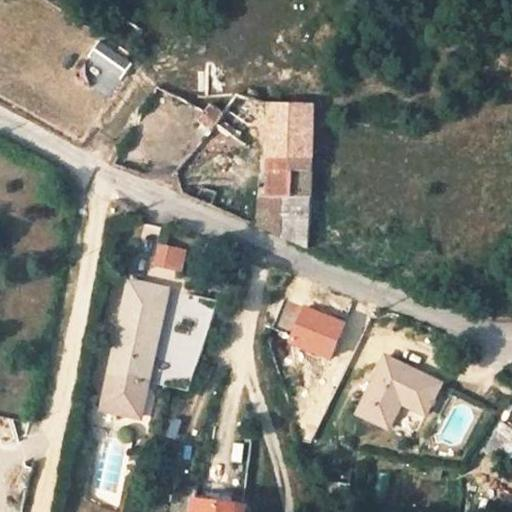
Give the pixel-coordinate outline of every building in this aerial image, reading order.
[(252,90),(250,90),(247,92),(246,99),(254,101),(254,92),(254,91),(252,90)] [(246,99),(236,96),(227,108),(267,125),(269,105),(254,101),(246,99)] [(267,125),(266,144),(267,196),(257,196),(256,227),(309,250),(312,168),(313,107),(269,105),(267,125)] [(209,106),(204,113),(197,122),(209,131),(214,125),(222,115),(209,106)] [(226,109),(222,115),(214,125),(238,143),(250,127),(226,109)] [(217,193),(201,188),(197,202),(213,209),(217,193)] [(179,271),(183,251),(154,245),(150,265),(179,271)] [(218,301),(130,282),(104,408),(143,417),(151,381),(173,387),(189,391),(218,301)] [(329,358),(342,322),(303,307),(290,343),(329,358)] [(439,384),(386,358),(359,412),(388,426),(400,401),(426,414),(439,384)] [(511,461),(511,427),(503,423),(490,450),(511,461)] [(243,511),(244,507),(197,501),(195,511),(243,511)]
